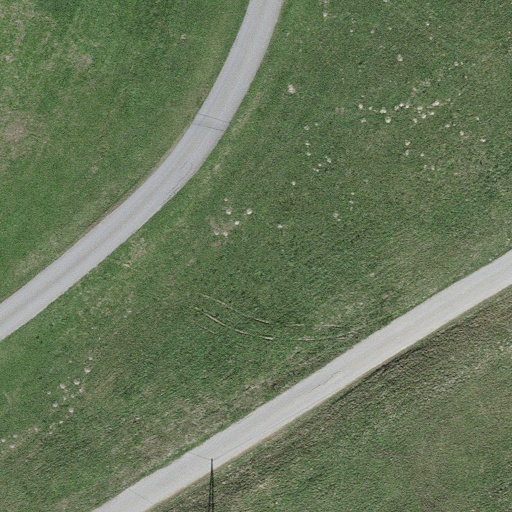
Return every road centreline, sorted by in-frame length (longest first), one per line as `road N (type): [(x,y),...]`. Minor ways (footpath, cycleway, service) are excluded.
road 1 (track): [(511,275),(420,323),(120,511)]
road 2 (residential): [(0,336),(214,150),(280,0)]
